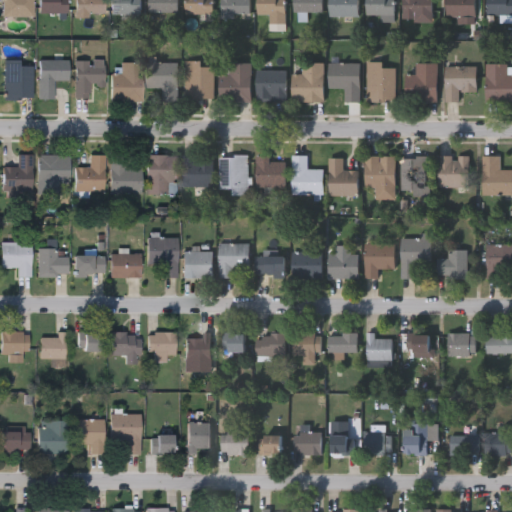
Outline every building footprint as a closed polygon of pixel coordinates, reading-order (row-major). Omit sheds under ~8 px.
[(31,0),(31,15),(0,15),(0,0),(31,0)] [(36,0),(64,0),(64,11),(36,11),(36,0)] [(102,0),(102,15),(72,15),(72,0),(102,0)] [(138,0),(138,13),(109,13),(109,0),(138,0)] [(177,0),(177,11),(145,11),(145,0),(177,0)] [(182,12),(182,0),(211,0),(211,12),(182,12)] [(247,0),(247,15),(218,15),(218,0),(247,0)] [(255,13),(255,0),(283,0),(283,23),(266,23),(266,13),(255,13)] [(321,0),(321,10),(291,10),(291,0),(321,0)] [(327,0),(357,0),(357,15),(327,15),(327,0)] [(363,15),(363,0),(392,0),(392,15),(363,15)] [(429,0),(429,15),(399,15),(399,0),(429,0)] [(473,0),(473,15),(444,15),(444,0),(473,0)] [(511,13),(484,13),(484,0),(511,0),(511,13)] [(1,58),(19,58),(19,64),(31,64),(31,98),(1,98),(1,58)] [(52,98),(36,98),(36,59),(67,59),(67,78),(52,78),(52,98)] [(201,60),(201,64),(212,64),(211,97),(183,97),(183,60),(201,60)] [(365,60),(382,60),(382,66),(394,66),(394,100),(365,100),(365,60)] [(109,70),(118,70),(118,61),(139,61),(139,99),(109,99),(109,70)] [(88,97),(72,97),(72,62),(102,62),(102,83),(88,83),(88,97)] [(176,62),(176,94),(146,94),(146,62),(176,62)] [(250,62),(250,101),(220,101),(220,62),(250,62)] [(291,100),(291,72),(300,72),(300,62),(322,62),(322,100),(291,100)] [(358,62),(358,96),(328,96),(328,62),(358,62)] [(436,62),(436,100),(404,100),(404,73),(414,73),(414,62),(436,62)] [(511,74),(511,101),(484,101),(484,62),(505,62),(505,74),(511,74)] [(458,90),(458,101),(443,101),(443,65),(475,65),(475,90),(458,90)] [(285,69),(285,99),(255,99),(255,69),(285,69)] [(14,153),(31,153),(31,190),(0,190),(0,165),(14,165),(14,153)] [(57,182),(57,194),(36,194),(36,153),(67,153),(67,182),(57,182)] [(73,190),(73,166),(87,166),(87,153),(102,153),(102,190),(73,190)] [(175,153),(175,192),(144,192),(144,153),(175,153)] [(290,154),(305,154),(305,168),(321,168),(321,193),(289,193),(290,154)] [(212,155),(212,185),(181,185),(181,155),(212,155)] [(245,155),(245,194),(229,194),(229,188),(217,188),(217,155),(245,155)] [(267,160),(283,160),(283,186),(253,186),(253,155),(267,155),(267,160)] [(363,186),(363,155),(393,155),(393,198),(373,198),(373,186),(363,186)] [(467,155),(467,186),(437,186),(437,155),(467,155)] [(511,194),(481,194),(481,155),(496,155),(496,169),(511,169),(511,194)] [(426,194),(399,194),(399,156),(426,156),(426,194)] [(357,194),(327,194),(327,157),(341,157),(341,169),(357,169),(357,194)] [(138,192),(108,192),(108,159),(138,159),(138,192)] [(175,236),(175,276),(162,276),(162,262),(145,262),(145,236),(175,236)] [(399,277),(400,237),(431,238),(431,264),(414,263),(414,277),(399,277)] [(0,241),(29,241),(29,276),(15,276),(15,266),(0,266),(0,241)] [(247,241),(247,266),(230,266),(230,276),(217,276),(217,241),(247,241)] [(377,267),(377,277),(363,277),(363,243),(394,243),(394,267),(377,267)] [(485,243),(511,243),(511,276),(485,276),(485,243)] [(36,245),(53,245),(53,255),(66,255),(66,274),(36,274),(36,245)] [(465,276),(436,276),(436,258),(447,258),(447,248),(465,248),(465,276)] [(181,276),(181,250),(211,250),(211,276),(181,276)] [(321,276),(290,276),(290,250),(321,250),(321,276)] [(108,276),(108,252),(138,252),(138,276),(108,276)] [(102,254),(102,275),(72,275),(72,254),(102,254)] [(283,254),(283,274),(253,274),(253,254),(283,254)] [(357,277),(327,277),(327,254),(357,254),(357,277)] [(38,358),(38,336),(55,336),(55,330),(64,330),(64,367),(48,367),(48,358),(38,358)] [(75,350),(75,330),(99,330),(99,350),(75,350)] [(0,353),(0,331),(26,331),(26,353),(0,353)] [(173,331),(173,354),(145,354),(145,331),(173,331)] [(122,363),(122,354),(108,354),(108,332),(138,332),(138,363),(122,363)] [(220,351),(220,332),(244,332),(244,351),(220,351)] [(319,332),(319,363),(300,363),(300,355),(291,355),(291,332),(319,332)] [(355,332),(355,351),(341,351),(341,357),(327,357),(327,332),(355,332)] [(373,338),(390,338),(390,363),(365,363),(365,332),(373,332),(373,338)] [(446,355),(446,332),(475,332),(475,355),(446,355)] [(253,355),(254,333),(284,333),(283,355),(253,355)] [(407,356),(407,333),(433,333),(433,356),(407,356)] [(511,351),(484,351),(484,334),(511,334),(511,351)] [(183,335),(209,335),(209,358),(183,358),(183,335)] [(124,439),(108,439),(108,414),(138,414),(138,453),(124,453),(124,439)] [(102,419),(102,453),(88,453),(88,443),(72,443),(72,419),(102,419)] [(208,450),(185,450),(185,421),(208,421),(208,450)] [(36,452),(36,425),(65,425),(65,452),(36,452)] [(0,429),(28,429),(28,450),(0,450),(0,429)] [(392,429),(392,452),(363,452),(363,429),(392,429)] [(219,453),(219,431),(247,431),(247,453),(219,453)] [(292,431),(320,431),(320,454),(292,454),(292,431)] [(483,454),(483,431),(511,431),(511,454),(483,454)] [(425,434),(425,453),(403,453),(403,434),(425,434)] [(448,434),(473,434),(473,454),(448,454),(448,434)] [(148,453),(148,435),(171,435),(171,453),(148,453)] [(256,435),(280,435),(280,453),(256,453),(256,435)] [(352,453),(329,453),(329,435),(352,435),(352,453)]
